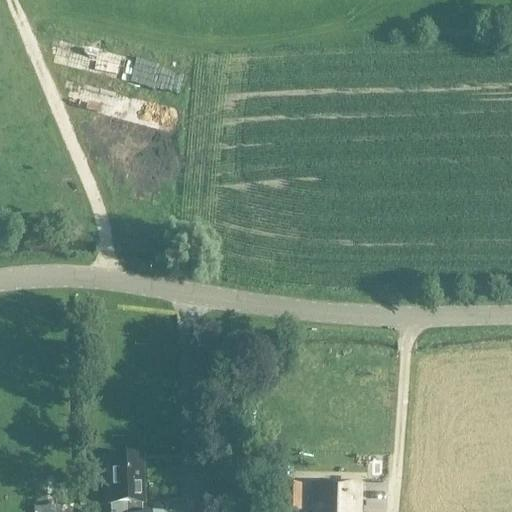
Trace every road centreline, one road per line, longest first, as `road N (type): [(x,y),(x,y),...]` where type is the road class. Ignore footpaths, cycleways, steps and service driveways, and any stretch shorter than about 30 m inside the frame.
road 1 (unclassified): [(0,278),(114,272),(335,307),(511,315)]
road 2 (track): [(11,0),(101,216),(106,272)]
